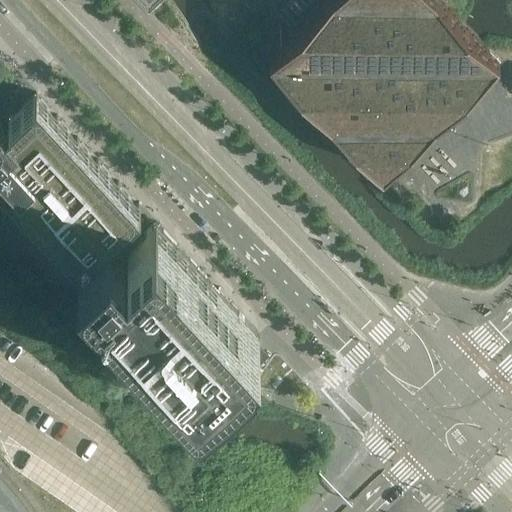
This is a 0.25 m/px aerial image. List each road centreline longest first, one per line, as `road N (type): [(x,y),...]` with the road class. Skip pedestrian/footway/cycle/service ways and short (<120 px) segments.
road 1 (tertiary): [(9,0),(137,141),(413,417)]
road 2 (tertiary): [(455,376),(432,342),(224,130),(86,0)]
road 3 (tertiary): [(413,417),(324,511)]
